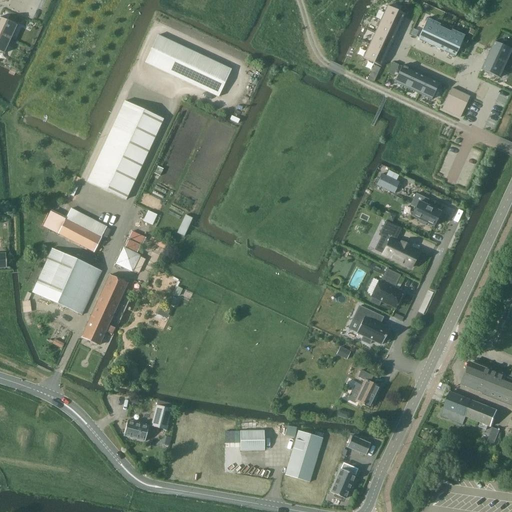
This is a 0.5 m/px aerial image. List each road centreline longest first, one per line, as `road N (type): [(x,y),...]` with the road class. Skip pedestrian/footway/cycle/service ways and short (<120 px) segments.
road 1 (tertiary): [(303,511),(137,482),(69,407),(0,378)]
road 2 (track): [(297,0),(323,61),(456,123)]
road 3 (tertiary): [(426,377),(511,192)]
road 4 (residential): [(458,210),(393,359),(426,377)]
road 5 (tertiary): [(364,511),(426,377)]
